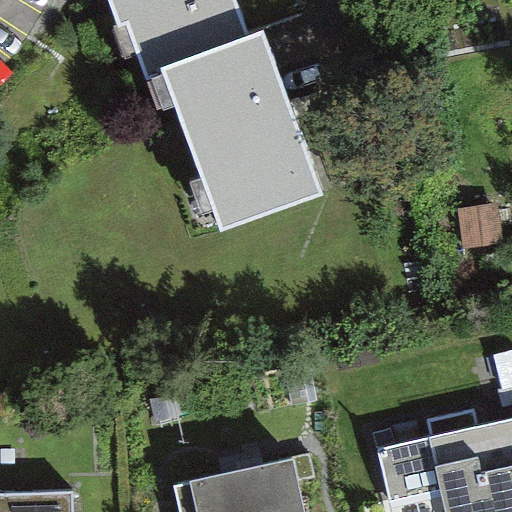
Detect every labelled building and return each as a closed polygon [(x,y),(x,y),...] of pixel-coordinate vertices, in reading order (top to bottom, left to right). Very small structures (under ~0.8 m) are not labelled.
[(219,0),(94,0),(131,95),(152,87),(240,53),(219,0)] [(212,245),(308,208),(248,50),(240,53),(152,87),(212,245)] [(497,257),(493,226),(451,232),(455,263),(497,257)] [(511,351),(493,356),(506,407),(511,405),(511,351)] [(511,511),(511,420),(379,450),(391,502),(441,491),(445,511),(511,511)] [(304,511),(298,481),(316,477),(311,454),(172,485),(177,511),(304,511)] [(73,511),(73,493),(0,495),(0,511),(73,511)]
